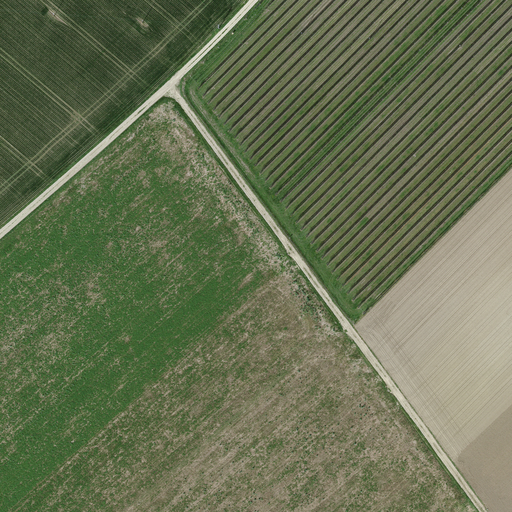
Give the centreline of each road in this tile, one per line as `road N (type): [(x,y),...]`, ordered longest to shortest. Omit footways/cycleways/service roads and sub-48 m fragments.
road 1 (track): [(484,511),(172,85)]
road 2 (track): [(254,0),(172,85),(0,233)]
